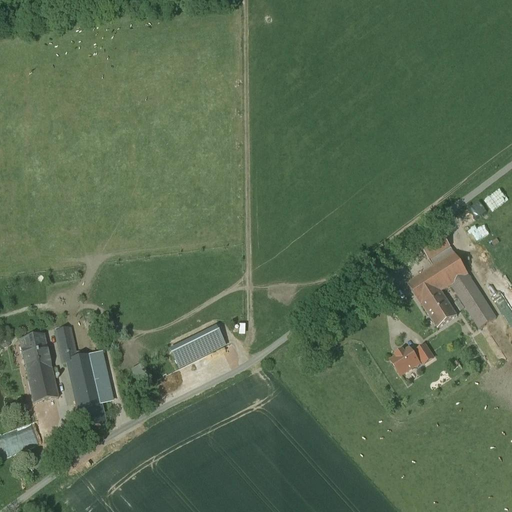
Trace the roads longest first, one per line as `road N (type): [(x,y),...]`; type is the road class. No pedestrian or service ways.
road 1 (unclassified): [(9,511),(106,441),(250,364),(511,161)]
road 2 (track): [(250,364),(246,0)]
